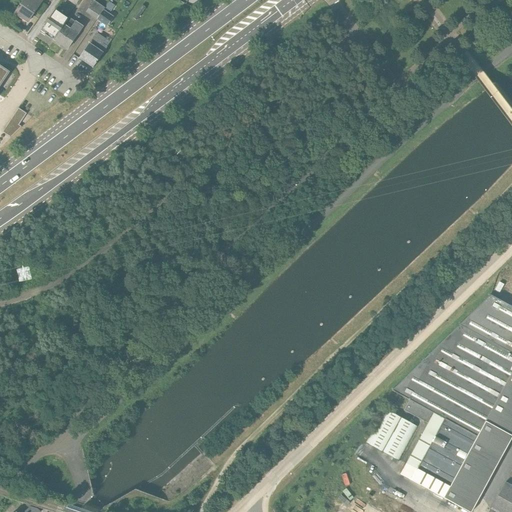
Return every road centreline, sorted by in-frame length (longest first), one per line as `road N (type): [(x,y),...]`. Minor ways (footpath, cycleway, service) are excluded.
road 1 (unclassified): [(355,31),(395,85),(0,491)]
road 2 (track): [(199,511),(226,460),(511,183)]
road 3 (unclassified): [(355,31),(88,265),(0,302)]
road 4 (unclassified): [(242,506),(511,244)]
road 5 (primary): [(0,219),(299,0)]
road 6 (primary): [(247,0),(0,186)]
